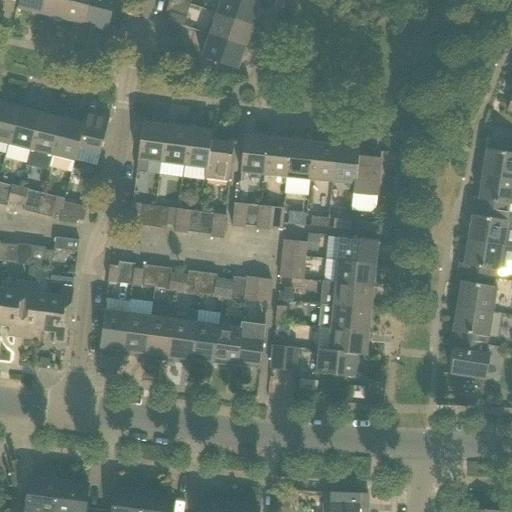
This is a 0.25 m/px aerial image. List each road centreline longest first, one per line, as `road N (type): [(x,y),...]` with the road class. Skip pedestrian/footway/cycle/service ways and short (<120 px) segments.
road 1 (residential): [(71,411),(91,240),(146,0)]
road 2 (residential): [(421,448),(257,437),(71,411)]
